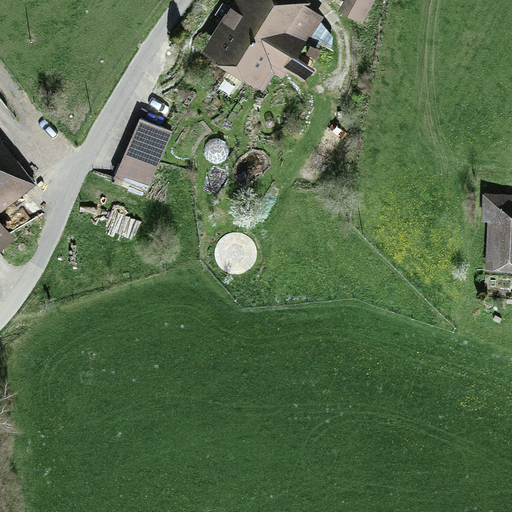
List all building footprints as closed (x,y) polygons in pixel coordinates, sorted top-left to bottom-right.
[(282,76),(304,41),(303,41),(318,16),(292,0),(246,0),(217,47),(268,80),(274,71),(282,76)] [(353,0),(347,12),(362,20),(373,0),(353,0)] [(172,131),(141,118),(127,151),(159,161),(172,131)] [(0,242),(6,237),(0,230),(0,210),(18,197),(4,181),(22,166),(0,140),(0,242)] [(159,161),(127,151),(116,177),(147,190),(159,161)] [(489,256),(511,257),(511,194),(484,193),(483,218),(491,219),(489,256)]
